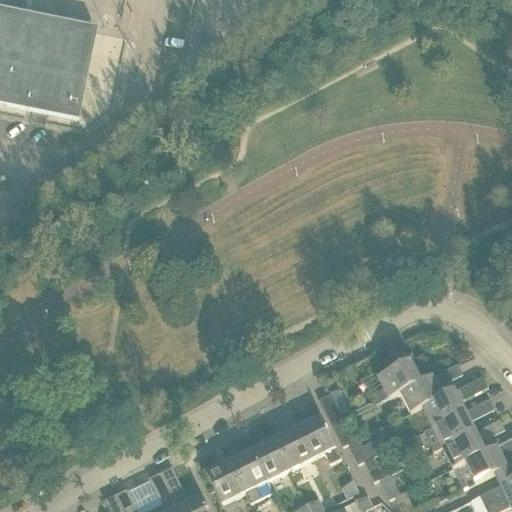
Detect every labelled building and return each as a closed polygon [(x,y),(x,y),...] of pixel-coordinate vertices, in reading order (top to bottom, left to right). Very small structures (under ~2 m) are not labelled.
[(0,0),(0,108),(76,124),(77,120),(78,119),(95,32),(0,12),(0,0)] [(375,409),(401,396),(400,396),(432,381),(431,380),(428,382),(417,361),(405,367),(402,361),(392,366),(395,372),(378,380),(384,392),(370,399),(375,409)] [(411,417),(423,412),(422,410),(441,401),(441,400),(435,389),(440,386),(436,378),(431,380),(432,381),(400,396),(401,396),(411,417)] [(423,412),(432,430),(464,415),(458,403),(462,400),(464,403),(488,392),(482,380),(441,400),(441,401),(422,410),(423,412)] [(319,403),(332,430),(343,425),(329,398),(319,403)] [(432,430),(423,435),(433,455),(439,452),(442,451),(474,435),(469,426),(468,423),(473,421),(469,412),(464,415),(432,430)] [(319,420),(296,431),(312,463),(324,457),(329,468),(341,462),(319,420)] [(296,431),(274,443),(289,474),(312,463),(296,431)] [(346,432),(336,437),(342,450),(347,448),(353,445),(346,432)] [(452,473),(465,467),(464,466),(484,456),(484,455),(478,444),(483,441),(479,433),(474,435),(442,451),(452,473)] [(475,487),(495,478),(498,484),(500,488),(511,483),(509,478),(506,472),(511,469),(511,441),(484,455),(484,456),(464,466),(465,467),(475,487)] [(274,443),(251,454),(267,485),(289,474),(274,443)] [(362,450),(352,455),(358,468),(363,466),(369,463),(374,460),(378,458),(371,445),(364,449),(362,450)] [(251,454),(229,465),(244,497),(250,507),(262,502),(256,491),(267,485),(251,454)] [(244,497),(229,465),(205,477),(221,508),(244,497)] [(377,467),(367,473),(374,486),(378,484),(384,481),(377,467)] [(171,471),(160,477),(177,511),(206,511),(200,499),(188,505),(171,471)] [(164,511),(177,511),(160,477),(150,482),(164,511)] [(500,488),(482,497),(482,498),(489,511),(502,511),(510,509),(511,508),(511,482),(511,483),(500,488)] [(358,496),(352,485),(341,491),(346,502),(358,496)] [(393,485),(383,490),(389,504),(394,501),(400,498),(393,485)] [(126,494),(115,499),(121,511),(134,511),(127,495),(126,494)] [(121,511),(115,499),(104,505),(107,511),(121,511)] [(361,502),(355,505),(355,506),(358,511),(368,511),(373,510),(372,510),(372,509),(367,499),(366,499),(365,499),(364,500),(361,502)] [(318,502),(306,508),(308,511),(323,511),(318,502)] [(412,511),(408,503),(398,508),(400,511),(412,511)]
